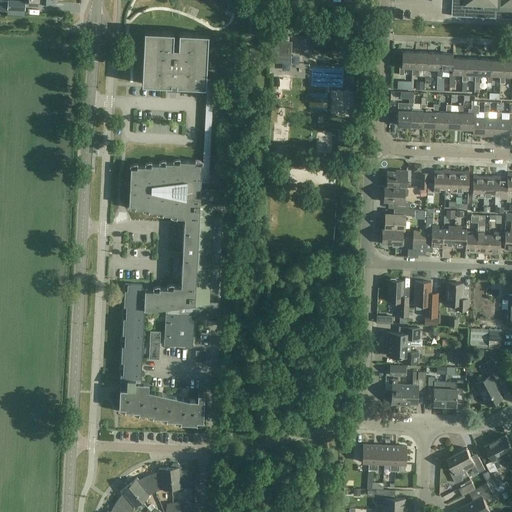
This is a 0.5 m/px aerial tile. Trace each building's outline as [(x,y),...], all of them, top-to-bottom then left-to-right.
[(511,0),(451,0),(451,16),(511,18),(511,0)] [(24,10),(24,2),(8,1),(8,9),(24,10)] [(177,89),(177,85),(181,86),(198,86),(205,87),(205,86),(206,78),(200,78),(201,71),(203,72),(204,61),(201,61),(202,42),(205,42),(205,34),(205,33),(179,32),(178,47),(173,47),(174,32),(147,30),(147,31),(146,39),(149,39),(148,58),(146,58),(145,69),(148,69),(147,75),(142,75),(142,83),(142,84),(166,85),(170,85),(170,89),(177,89)] [(291,56),(292,41),(274,40),(273,55),(291,56)] [(414,68),(414,52),(402,52),(401,67),(399,66),(399,75),(403,75),(404,67),(412,68),(414,68)] [(426,68),(427,53),(414,52),(414,68),(412,68),(411,75),(419,75),(419,68),(424,68),(426,68)] [(439,53),(427,53),(426,68),(424,68),(424,76),(425,76),(424,89),(429,89),(430,76),(429,76),(429,68),(437,69),(439,69),(439,53)] [(439,69),(437,69),(436,76),(441,76),(442,69),(452,69),(452,70),(452,58),(453,58),(453,54),(439,53),(439,69)] [(464,74),(465,58),(453,58),(452,58),(452,70),(452,69),(451,73),(449,73),(449,86),(453,86),(454,74),(462,74),(464,74)] [(477,75),(478,59),(465,58),(464,74),(462,74),(461,91),(466,91),(467,74),(475,75),(477,75)] [(490,75),(490,59),(478,59),(477,75),(475,75),(474,91),(479,91),(479,75),(487,75),(490,75)] [(502,76),(503,60),(490,59),(490,75),(487,75),(487,82),(492,83),(492,75),(500,76),(502,76)] [(511,60),(503,60),(502,76),(500,76),(499,83),(504,83),(505,76),(511,76),(511,60)] [(201,178),(201,182),(207,182),(213,79),(206,78),(205,86),(207,86),(207,88),(203,161),(203,174),(201,174),(201,178)] [(410,88),(410,78),(400,78),(399,87),(410,88)] [(408,110),(397,110),(397,126),(410,126),(410,110),(413,110),(414,91),(400,91),(400,98),(408,98),(408,110)] [(313,114),(322,114),(322,100),(313,100),(313,114)] [(473,113),(473,129),(472,135),(486,136),(487,118),(483,118),(476,117),(476,113),(478,113),(479,105),(474,104),(474,101),(472,100),(471,109),(473,109),(473,113)] [(423,111),(425,111),(426,104),(421,103),(421,111),(413,110),(410,110),(410,126),(422,127),(423,111)] [(436,111),(438,111),(438,104),(433,104),(433,111),(425,111),(423,111),(422,127),(435,127),(436,111)] [(448,112),(451,112),(451,105),(446,104),(446,112),(438,111),(436,111),(435,127),(448,128),(448,112)] [(461,112),(463,113),(464,105),(459,105),(458,112),(451,112),(448,112),(448,128),(460,128),(461,112)] [(461,112),(460,128),(473,129),(473,113),(473,109),(471,109),(469,109),(469,113),(463,113),(461,112)] [(486,136),(498,136),(499,118),(496,118),(489,118),(489,112),(484,111),(483,118),(487,118),(486,136)] [(511,119),(509,119),(501,118),(502,112),(496,112),(496,118),(499,118),(498,136),(511,137),(511,119)] [(399,142),(411,142),(410,127),(399,128),(399,142)] [(130,189),(129,205),(135,205),(135,207),(149,208),(149,211),(163,211),(163,214),(177,214),(176,217),(184,217),(184,223),(181,280),(181,286),(173,286),(173,288),(159,288),(159,290),(142,289),(142,284),(127,284),(127,290),(125,290),(124,306),(126,306),(126,318),(123,318),(122,334),(125,334),(124,346),(122,346),(121,362),(123,362),(123,374),(120,374),(120,382),(122,382),(122,389),(120,389),(119,408),(125,408),(125,410),(139,411),(139,413),(153,414),(153,417),(167,417),(166,420),(180,420),(180,423),(197,423),(197,421),(203,421),(204,394),(198,394),(197,400),(189,399),(148,390),(149,383),(141,382),(144,309),(152,309),(166,307),(164,345),(193,346),(194,323),(193,323),(184,321),(184,315),(217,317),(218,302),(209,302),(209,288),(219,289),(220,260),(217,260),(218,247),(221,247),(222,218),(213,218),(213,204),(223,205),(223,190),(200,189),(201,182),(201,178),(201,174),(202,164),(195,163),(195,161),(179,160),(179,162),(165,162),(165,164),(151,163),(151,166),(137,165),(137,168),(131,167),(130,183),(131,182),(132,182),(131,190),(130,190),(130,189)] [(445,189),(446,171),(434,170),(433,191),(440,191),(440,188),(445,189)] [(404,187),(404,188),(406,188),(407,171),(406,171),(406,172),(387,171),(386,186),(404,187)] [(457,171),(446,171),(445,189),(450,189),(450,192),(456,192),(457,171)] [(469,172),(457,171),(456,192),(463,192),(463,189),(468,190),(469,172)] [(477,197),(484,197),(484,177),(473,176),(472,194),(477,194),(477,197)] [(496,177),(484,177),(484,197),(490,198),(490,195),(495,195),(496,177)] [(496,177),(495,195),(500,195),(500,198),(507,198),(507,192),(507,177),(496,177)] [(386,186),(384,186),(383,201),(398,202),(398,208),(394,208),(409,209),(410,202),(404,202),(404,188),(404,187),(386,186)] [(409,209),(394,208),(396,208),(396,214),(385,214),(384,229),(403,230),(404,230),(405,215),(415,216),(415,209),(409,209)] [(442,246),(443,229),(438,229),(439,225),(432,225),(431,246),(442,246)] [(448,229),(443,229),(442,246),(454,247),(455,226),(448,226),(448,229)] [(461,226),(455,226),(454,247),(465,247),(466,234),(466,230),(461,229),(461,226)] [(384,229),(382,228),(382,244),(402,245),(403,230),(384,229)] [(413,242),(425,243),(425,231),(413,230),(413,242)] [(471,234),(466,234),(465,247),(465,252),(477,252),(477,231),(471,231),(471,234)] [(484,231),(477,231),(477,252),(488,252),(489,235),(484,234),(484,231)] [(489,235),(488,252),(500,253),(500,232),(494,232),(494,235),(489,235)] [(398,301),(398,309),(398,316),(408,317),(409,296),(403,296),(403,280),(388,280),(387,301),(398,301)] [(437,293),(430,293),(431,282),(415,281),(414,305),(425,305),(425,316),(436,317),(437,293)] [(463,283),(448,282),(447,304),(456,304),(455,309),(468,310),(468,298),(462,298),(463,283)] [(388,343),(409,345),(422,345),(422,341),(420,339),(419,339),(419,327),(404,327),(403,333),(388,332),(388,333),(389,334),(388,343)] [(501,329),(470,328),(470,347),(500,349),(501,329)] [(159,359),(160,331),(150,331),(149,359),(159,359)] [(409,345),(387,344),(388,344),(388,354),(387,354),(387,355),(402,356),(402,362),(418,363),(418,351),(409,351),(409,345)] [(455,349),(455,364),(464,364),(465,349),(455,349)] [(196,350),(195,361),(205,362),(206,350),(196,350)] [(447,360),(447,354),(441,354),(441,351),(422,351),(422,361),(447,360)] [(475,383),(487,406),(502,398),(497,388),(497,387),(493,378),(500,375),(492,359),(482,364),(488,376),(475,383)] [(405,365),(389,365),(389,375),(404,376),(405,365)] [(448,376),(467,376),(467,366),(455,366),(448,366),(448,376)] [(412,385),(405,384),(404,404),(417,404),(418,391),(425,392),(426,372),(418,371),(418,379),(412,379),(412,385)] [(433,405),(444,405),(445,381),(434,381),(434,377),(428,376),(428,391),(434,391),(433,405)] [(391,403),(404,404),(405,384),(397,384),(398,378),(392,378),(391,403)] [(445,381),(444,405),(456,406),(456,392),(462,392),(463,380),(457,380),(457,382),(445,381)] [(496,440),(504,456),(510,453),(511,457),(511,446),(506,435),(496,440)] [(498,459),(504,456),(496,440),(485,446),(497,468),(501,466),(498,459)] [(373,470),(374,445),(363,444),(362,462),(368,462),(368,470),(373,470)] [(384,463),(385,445),(374,445),(373,470),(377,470),(378,462),(384,463)] [(394,471),(395,446),(385,445),(384,463),(390,463),(390,471),(394,471)] [(395,446),(394,471),(399,471),(399,463),(406,464),(406,446),(395,446)] [(457,453),(466,470),(476,465),(480,472),(485,469),(479,456),(473,459),(467,448),(457,453)] [(461,473),(466,470),(457,453),(447,458),(453,470),(450,471),(456,482),(461,479),(463,475),(461,473)] [(170,467),(171,489),(172,488),(183,487),(188,489),(192,471),(181,469),(181,467),(179,467),(179,465),(178,463),(173,463),(171,465),(172,467),(171,467),(170,467)] [(171,489),(170,467),(169,468),(159,468),(159,471),(149,475),(155,491),(160,489),(170,489),(171,489)] [(491,475),(497,486),(504,483),(498,471),(491,475)] [(150,494),(155,491),(149,475),(139,480),(137,477),(129,484),(128,484),(142,501),(143,500),(142,500),(150,494)] [(488,483),(494,494),(499,491),(493,480),(488,483)] [(463,496),(470,492),(476,489),(472,482),(459,488),(463,496)] [(476,489),(470,492),(474,500),(459,508),(460,511),(490,511),(482,496),(487,494),(488,497),(494,494),(488,483),(476,489)] [(122,494),(115,503),(129,511),(130,511),(133,508),(141,501),(142,501),(128,484),(128,485),(120,492),(122,494)] [(383,509),(404,510),(404,498),(389,498),(390,490),(376,489),(375,503),(383,503),(383,509)] [(173,503),(173,511),(180,511),(181,509),(178,502),(173,503)] [(193,511),(194,503),(185,502),(182,511),(193,511)] [(129,511),(115,503),(109,511),(107,511),(106,511),(129,511)]
